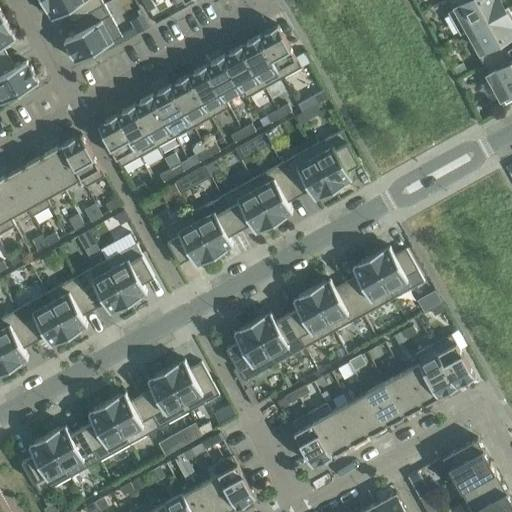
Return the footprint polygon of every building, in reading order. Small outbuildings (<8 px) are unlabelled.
[(102,0),(41,0),(47,10),(49,9),(52,16),(53,18),(59,15),(64,12),(65,11),(71,23),(105,4),(102,0)] [(151,0),(142,0),(148,11),(156,7),(151,0)] [(448,12),(460,34),(508,7),(508,6),(504,8),(499,0),(448,0),(453,9),(448,12)] [(477,52),(483,63),(505,51),(499,41),(511,33),(511,13),(508,7),(460,34),(461,34),(469,30),(481,50),(477,52)] [(0,19),(0,60),(9,56),(9,55),(8,54),(4,46),(3,45),(4,44),(5,44),(10,42),(15,39),(14,37),(13,36),(11,30),(12,30),(5,18),(5,17),(0,19)] [(76,59),(77,61),(114,40),(113,39),(103,20),(102,19),(76,33),(65,39),(66,41),(68,44),(66,44),(73,57),(74,56),(76,59)] [(260,34),(259,34),(283,77),(302,67),(278,24),(265,31),(266,33),(261,35),(260,34)] [(242,44),(265,87),(283,77),(259,34),(247,41),(248,43),(243,45),(242,44)] [(225,54),(224,54),(247,97),(265,87),(242,44),(229,51),(230,52),(225,55),(225,54)] [(505,51),(483,63),(505,104),(511,99),(511,61),(511,62),(505,51)] [(207,63),(206,64),(230,107),(230,106),(226,98),(242,89),(247,97),(224,54),(211,61),(212,62),(207,65),(207,63)] [(0,60),(0,103),(39,82),(38,80),(36,77),(38,76),(31,64),(29,65),(28,62),(27,60),(21,63),(16,66),(15,67),(9,56),(0,60)] [(461,63),(452,68),(457,78),(467,72),(461,63)] [(189,73),(188,74),(212,116),(230,107),(206,64),(193,71),(194,72),(190,75),(189,73)] [(171,83),(170,84),(194,126),(212,116),(188,74),(176,81),(176,82),(172,85),(171,83)] [(153,93),(152,93),(176,136),(194,126),(170,84),(158,90),(159,92),(154,94),(153,93)] [(314,96),(318,103),(328,97),(324,90),(314,96)] [(135,103),(134,103),(158,146),(176,136),(152,93),(140,100),(141,102),(136,104),(135,103)] [(117,113),(140,156),(158,146),(134,103),(122,110),(123,112),(118,114),(117,113)] [(288,103),(277,109),(281,116),(292,110),(288,103)] [(281,116),(277,109),(267,115),(271,122),(281,116)] [(307,110),(296,116),(300,123),(311,117),(307,110)] [(140,156),(117,113),(104,120),(105,121),(99,125),(122,166),(140,156)] [(252,123),(242,129),(246,136),(256,130),(252,123)] [(246,136),(242,129),(231,134),(235,141),(246,136)] [(341,129),(311,146),(335,189),(347,182),(346,180),(352,177),(348,169),(360,162),(341,129)] [(76,136),(63,143),(87,185),(105,175),(82,134),(76,137),(76,136)] [(216,142),(206,148),(210,155),(220,149),(216,142)] [(58,146),(45,153),(64,187),(81,177),(86,186),(87,185),(63,143),(62,143),(63,145),(58,147),(58,146)] [(311,146),(281,162),(299,195),(310,189),(315,198),(321,194),(322,196),(335,189),(311,146)] [(210,155),(206,148),(196,154),(199,161),(210,155)] [(40,156),(27,163),(51,205),(52,205),(47,196),(64,187),(45,153),(44,153),(45,154),(41,157),(40,156)] [(181,162),(170,168),(174,175),(185,169),(181,162)] [(281,162),(252,179),(275,222),(288,215),(287,213),(293,210),(288,201),(299,195),(281,162)] [(22,166),(10,172),(33,215),(51,205),(27,163),(27,164),(23,167),(22,166)] [(174,175),(170,168),(160,174),(164,181),(174,175)] [(4,175),(0,177),(0,197),(15,225),(16,225),(11,216),(28,207),(32,215),(33,215),(10,172),(9,173),(10,174),(5,177),(4,175)] [(252,179),(222,195),(240,228),(251,222),(256,230),(262,227),(263,228),(275,222),(252,179)] [(134,188),(138,195),(149,189),(145,182),(134,188)] [(176,183),(168,188),(173,198),(181,194),(176,183)] [(193,211),(192,212),(216,254),(228,247),(227,246),(234,243),(229,234),(240,228),(222,195),(221,196),(227,207),(217,213),(215,210),(198,220),(193,211)] [(0,233),(15,225),(0,197),(0,233)] [(106,203),(110,210),(120,205),(117,198),(106,203)] [(96,203),(85,209),(91,220),(92,222),(103,215),(102,214),(96,203)] [(124,209),(116,214),(121,225),(130,220),(124,209)] [(216,254),(192,212),(162,229),(180,261),(192,255),(196,263),(203,260),(203,261),(216,254)] [(69,222),(73,230),(84,224),(79,216),(69,222)] [(81,231),(89,262),(103,258),(95,228),(81,231)] [(45,237),(49,244),(60,238),(56,231),(45,237)] [(42,234),(32,239),(38,250),(38,251),(48,245),(48,244),(42,234)] [(137,242),(106,259),(130,302),(142,295),(141,294),(148,290),(143,282),(155,275),(137,242)] [(383,248),(371,254),(394,297),(395,297),(391,288),(408,278),(407,276),(419,269),(407,247),(395,254),(390,246),(384,249),(383,248)] [(10,257),(13,264),(24,258),(20,251),(10,257)] [(358,275),(346,281),(365,314),(394,297),(371,254),(358,261),(359,263),(353,266),(358,275)] [(40,257),(31,262),(37,272),(46,267),(40,257)] [(106,259),(76,276),(95,308),(106,302),(110,311),(117,307),(117,309),(130,302),(106,259)] [(76,276),(47,292),(70,335),(83,328),(82,326),(88,323),(84,315),(95,308),(76,276)] [(324,280),(311,287),(335,330),(365,314),(346,281),(335,287),(331,278),(325,282),(324,280)] [(298,307),(287,314),(305,346),(335,330),(311,287),(299,294),(300,296),(294,299),(298,307)] [(435,290),(429,294),(435,304),(441,301),(435,290)] [(47,292),(17,308),(35,341),(46,335),(51,344),(57,340),(58,342),(70,335),(47,292)] [(431,308),(435,315),(446,309),(442,302),(431,308)] [(17,308),(0,317),(0,347),(11,367),(23,361),(23,359),(29,356),(24,347),(35,341),(17,308)] [(264,313),(252,320),(276,363),(276,362),(272,354),(290,344),(288,341),(298,336),(305,347),(305,346),(287,314),(276,320),(271,311),(265,315),(264,313)] [(276,363),(252,320),(240,327),(240,328),(234,332),(239,340),(227,347),(245,380),(276,363)] [(417,332),(413,325),(403,331),(407,338),(417,332)] [(452,333),(433,343),(457,386),(458,386),(457,384),(461,382),(462,383),(475,376),(452,333)] [(433,343),(415,353),(439,396),(440,395),(439,394),(443,392),(444,393),(457,386),(433,343)] [(0,373),(11,367),(0,347),(0,373)] [(419,362),(402,371),(421,406),(422,405),(421,404),(426,401),(426,403),(439,396),(415,353),(414,354),(419,362)] [(178,361),(166,368),(190,410),(220,393),(202,361),(190,367),(185,359),(179,362),(178,361)] [(350,360),(339,367),(345,378),(357,371),(350,360)] [(153,388),(142,394),(160,427),(190,410),(166,368),(154,374),(154,376),(148,379),(153,388)] [(402,371),(384,381),(403,416),(404,415),(403,414),(408,411),(409,413),(421,406),(402,371)] [(384,381),(366,391),(385,426),(386,425),(385,424),(390,421),(391,423),(403,416),(384,381)] [(306,384),(296,390),(300,397),(310,391),(306,384)] [(327,389),(321,392),(326,401),(331,398),(327,389)] [(300,397),(296,390),(285,396),(289,403),(300,397)] [(366,391),(349,401),(367,435),(368,435),(367,434),(372,431),(373,432),(385,426),(366,391)] [(119,394),(107,400),(130,443),(160,427),(142,394),(131,400),(126,392),(120,395),(119,394)] [(93,421),(82,427),(100,460),(130,443),(107,400),(94,407),(95,409),(89,412),(93,421)] [(327,402),(326,403),(350,445),(350,443),(354,441),(355,442),(367,435),(349,401),(331,411),(327,402)] [(326,403),(308,412),(332,455),(332,453),(336,451),(337,452),(350,445),(326,403)] [(332,455),(308,412),(290,423),(312,464),(318,461),(319,462),(332,455)] [(60,426),(47,433),(71,476),(72,476),(67,467),(85,457),(83,455),(94,449),(100,460),(82,427),(71,433),(67,424),(60,428),(60,426)] [(180,430),(170,436),(177,449),(187,443),(180,430)] [(71,476),(47,433),(35,440),(36,442),(29,445),(34,453),(22,460),(40,493),(71,476)] [(202,442),(206,449),(216,443),(212,436),(202,442)] [(436,460),(449,482),(490,459),(478,437),(436,460)] [(233,454),(214,464),(238,507),(250,500),(250,499),(256,495),(233,454)] [(460,503),(502,480),(490,459),(449,482),(456,478),(467,499),(460,503)] [(218,473),(201,483),(217,511),(228,511),(232,510),(232,509),(236,506),(237,507),(238,507),(214,464),(214,465),(218,473)] [(141,475),(130,481),(133,486),(134,488),(145,482),(141,475)] [(460,503),(465,511),(492,511),(511,501),(511,498),(502,480),(460,503)] [(120,487),(124,494),(134,488),(133,486),(130,481),(120,487)] [(415,487),(420,497),(429,493),(423,482),(415,487)] [(217,511),(201,483),(183,492),(194,511),(217,511)] [(408,511),(397,491),(377,502),(382,511),(408,511)] [(194,511),(183,492),(165,502),(170,511),(194,511)] [(429,493),(420,497),(426,508),(435,503),(429,493)] [(84,507),(87,511),(91,511),(99,508),(95,501),(84,507)] [(511,511),(511,501),(492,511),(511,511)] [(59,511),(55,502),(44,508),(46,511),(59,511)] [(144,503),(143,504),(147,511),(170,511),(165,502),(148,511),(144,503)] [(382,511),(377,502),(358,511),(382,511)]
